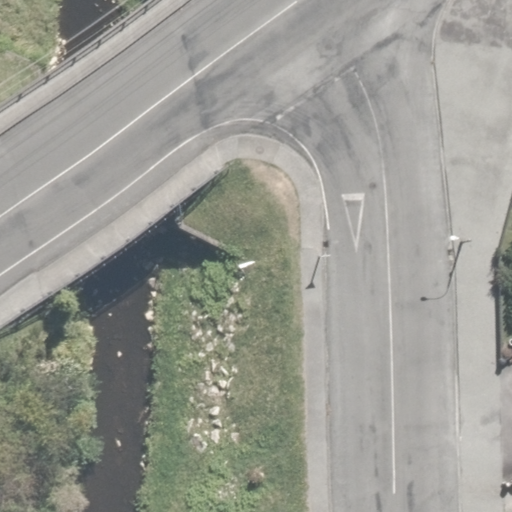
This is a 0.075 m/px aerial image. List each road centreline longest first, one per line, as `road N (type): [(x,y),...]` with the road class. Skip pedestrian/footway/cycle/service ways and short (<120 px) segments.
road 1 (residential): [(398,511),(390,217),(379,117),(357,54),(321,0)]
road 2 (tertiary): [(298,0),(0,218)]
